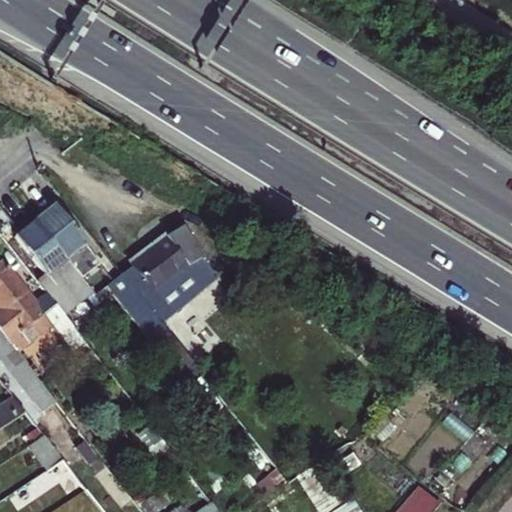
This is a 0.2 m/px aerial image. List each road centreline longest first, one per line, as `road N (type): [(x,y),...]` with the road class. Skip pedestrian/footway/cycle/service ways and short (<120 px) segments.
road 1 (motorway): [(19,0),(511,306)]
road 2 (motorway): [(511,215),(283,73)]
road 3 (motorway): [(283,73),(165,0)]
